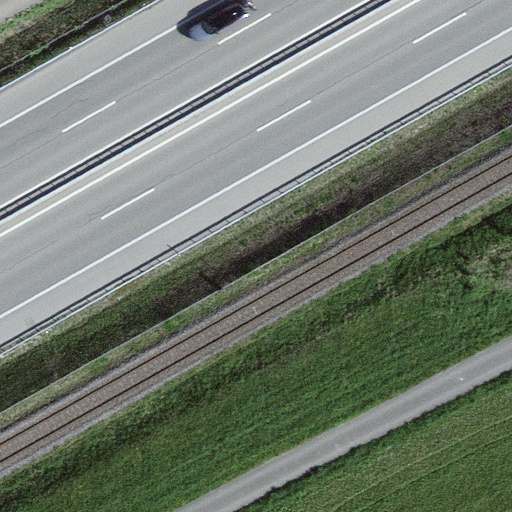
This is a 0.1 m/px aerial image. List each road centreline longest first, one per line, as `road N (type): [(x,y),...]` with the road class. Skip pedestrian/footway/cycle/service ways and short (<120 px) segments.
road 1 (motorway): [(0,275),(489,0)]
road 2 (motorway): [(292,0),(0,165)]
road 3 (unclassified): [(253,511),(511,376)]
